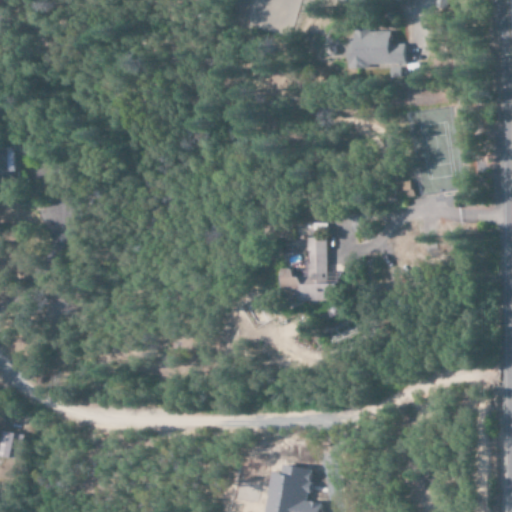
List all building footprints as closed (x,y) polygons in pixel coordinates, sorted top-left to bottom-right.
[(410,65),(409,44),(396,45),(396,30),(359,31),(360,43),(354,43),(355,67),(410,65)] [(22,157),(32,156),(31,147),(11,148),(12,169),(0,169),(0,181),(22,180),(22,157)] [(345,302),(345,265),(331,265),(331,239),(312,239),(313,270),(290,270),(290,292),(303,292),(303,302),(345,302)] [(0,456),(17,460),(22,435),(0,430),(0,456)] [(323,511),(325,504),(310,502),(315,469),(286,465),(285,474),(275,473),(269,511),(323,511)]
